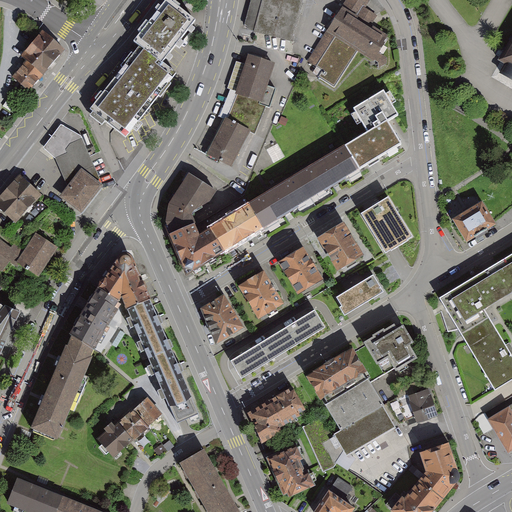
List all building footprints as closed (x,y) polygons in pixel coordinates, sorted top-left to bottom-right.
[(370,0),(346,0),(309,61),(327,72),(322,78),(338,89),(361,51),(376,62),(390,38),(372,27),(379,16),(367,9),(372,1),(370,0)] [(199,24),(171,2),(139,42),(168,64),(199,24)] [(63,50),(39,30),(17,57),(24,63),(11,77),(29,91),(63,50)] [(511,45),(497,72),(511,80),(511,45)] [(162,63),(148,52),(101,112),(129,133),(172,77),(159,68),(162,63)] [(277,65),(249,56),(237,95),(265,104),(277,65)] [(344,136),(360,159),(401,132),(391,116),(400,110),(383,83),(352,103),(364,123),(344,136)] [(251,131),(225,119),(208,154),(233,167),(251,131)] [(61,126),(43,150),(55,160),(68,155),(66,152),(70,146),(83,141),(81,138),(61,126)] [(81,172),(102,189),(83,141),(70,146),(66,152),(68,155),(55,160),(68,189),(81,172)] [(219,190),(191,175),(172,204),(170,221),(172,233),(190,274),(364,168),(360,159),(348,145),(203,232),(195,216),(198,208),(212,201),(219,190)] [(102,189),(81,172),(68,189),(59,200),(81,218),(104,191),(102,189)] [(22,177),(0,200),(0,209),(17,226),(44,198),(22,177)] [(392,195),(366,211),(390,251),(394,248),(395,248),(412,239),(411,238),(417,235),(392,195)] [(486,200),(456,218),(471,241),(500,223),(486,200)] [(348,222),(321,238),(339,270),(367,254),(348,222)] [(61,248),(36,232),(24,251),(15,245),(12,248),(0,240),(0,269),(1,270),(9,259),(40,280),(61,248)] [(308,247),(282,261),(300,294),(326,280),(308,247)] [(120,253),(96,289),(117,303),(122,295),(128,309),(150,299),(135,256),(128,251),(120,253)] [(511,254),(443,297),(499,389),(511,380),(511,347),(488,308),(511,293),(511,254)] [(267,269),(240,285),(260,319),(287,304),(267,269)] [(378,273),(341,295),(347,305),(344,306),(350,313),(388,290),(378,273)] [(70,329),(31,423),(58,435),(94,346),(109,322),(119,305),(117,303),(96,289),(70,329)] [(227,295),(203,308),(219,344),(249,327),(227,295)] [(150,299),(128,309),(131,317),(127,319),(131,328),(134,326),(136,331),(141,341),(138,342),(142,351),(145,350),(152,365),(147,367),(152,376),(156,374),(162,389),(158,391),(162,400),(165,398),(178,423),(198,414),(150,299)] [(0,353),(21,312),(6,305),(0,312),(0,353)] [(319,308),(232,360),(243,378),(330,325),(319,308)] [(399,324),(367,342),(380,363),(391,356),(399,369),(420,357),(413,343),(417,341),(407,325),(401,328),(399,324)] [(358,347),(309,375),(323,398),(371,371),(358,347)] [(369,380),(326,405),(342,430),(336,433),(348,456),(398,428),(369,380)] [(297,386),(247,412),(266,448),(289,436),(283,426),(310,411),(297,386)] [(431,388),(410,396),(419,423),(440,416),(431,388)] [(511,406),(491,420),(511,452),(511,451),(511,406)] [(133,410),(118,422),(134,440),(134,441),(149,428),(148,427),(133,410)] [(134,440),(118,422),(95,440),(111,459),(134,440)] [(170,441),(163,446),(167,451),(168,452),(175,447),(170,441)] [(404,494),(392,510),(395,511),(435,511),(463,480),(451,443),(422,451),(429,470),(408,496),(404,494)] [(303,444),(270,456),(285,496),(318,484),(303,444)] [(163,446),(162,445),(155,451),(160,457),(167,451),(163,446)] [(238,511),(204,450),(180,463),(208,511),(238,511)] [(99,511),(18,479),(7,504),(27,511),(99,511)] [(354,511),(357,507),(328,489),(314,511),(315,511),(354,511)]
